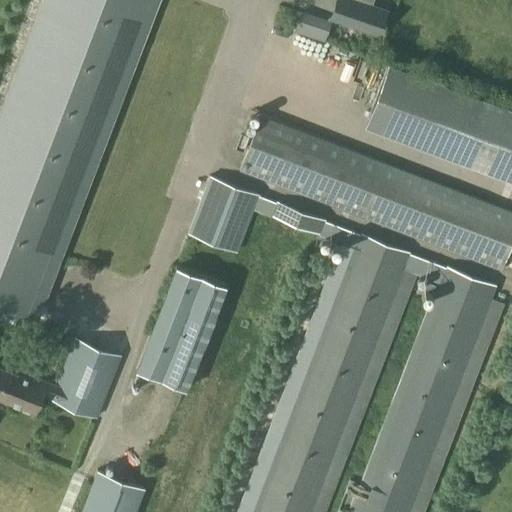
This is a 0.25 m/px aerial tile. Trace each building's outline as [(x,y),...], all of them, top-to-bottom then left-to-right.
[(43,0),(33,28),(0,115),(0,304),(35,317),(156,0),(43,0)] [(350,0),(343,21),(377,32),(385,10),(370,4),(371,0),(350,0)] [(511,110),(483,99),(386,62),(363,125),(511,180),(511,110)] [(511,242),(511,211),(259,114),(238,168),(501,270),(511,242)] [(186,232),(237,251),(253,208),(270,215),(276,201),(258,194),(258,193),(209,174),(186,232)] [(311,511),(405,266),(438,279),(443,265),(410,253),(410,251),(357,231),(357,232),(352,245),(249,511),(311,511)] [(185,388),(226,283),(174,264),(134,368),(185,388)] [(410,511),(497,285),(443,264),(443,265),(438,279),(348,511),(410,511)] [(72,334),(49,398),(96,416),(121,354),(72,334)] [(25,373),(24,376),(0,366),(0,396),(33,409),(44,380),(25,373)] [(78,511),(133,511),(143,487),(95,469),(78,511)]
